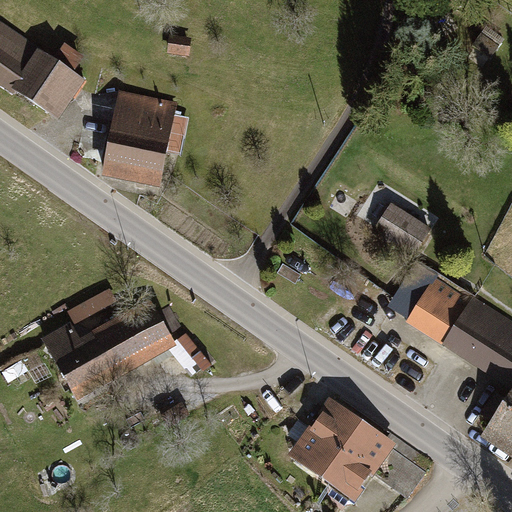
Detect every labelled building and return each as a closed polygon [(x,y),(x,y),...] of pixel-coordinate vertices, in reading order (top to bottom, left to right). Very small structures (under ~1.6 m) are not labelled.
[(0,84),(55,123),(85,81),(74,73),(85,58),(65,44),(56,58),(0,18),(0,84)] [(504,48),(485,34),(466,61),(485,74),(504,48)] [(191,38),(168,36),(166,55),(189,57),(191,38)] [(103,181),(161,191),(168,155),(182,158),(189,117),(175,114),(177,103),(119,92),(103,181)] [(411,261),(430,230),(391,206),(372,237),(411,261)] [(511,395),(485,439),(511,456),(511,324),(473,300),(470,305),(432,282),(407,321),(511,386),(511,395)] [(111,300),(70,323),(76,333),(117,310),(111,300)] [(76,408),(175,353),(150,309),(51,364),(76,408)] [(395,449),(327,402),(285,463),(352,509),(395,449)]
